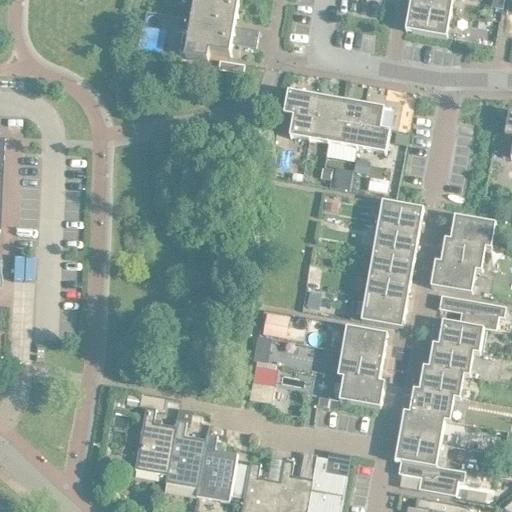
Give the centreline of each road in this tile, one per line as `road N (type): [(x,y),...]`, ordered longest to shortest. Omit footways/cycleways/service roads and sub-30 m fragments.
road 1 (residential): [(511,76),(455,77),(319,56),(329,0)]
road 2 (residential): [(214,413),(387,441),(380,511)]
